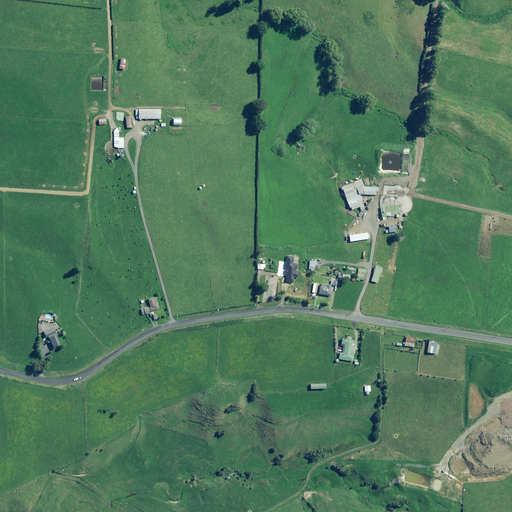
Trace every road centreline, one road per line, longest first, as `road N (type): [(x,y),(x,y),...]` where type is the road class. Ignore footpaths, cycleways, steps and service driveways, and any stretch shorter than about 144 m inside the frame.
road 1 (unclassified): [(0,370),(74,379),(163,327),(280,309),(511,342)]
road 2 (track): [(249,510),(306,488),(319,461),(383,428),(382,322)]
road 3 (track): [(356,319),(370,268),(373,205),(406,195),(511,217)]
road 4 (track): [(116,131),(173,325)]
road 5 (track): [(0,192),(86,194),(89,146),(116,131)]
road 6 (track): [(116,131),(110,0)]
